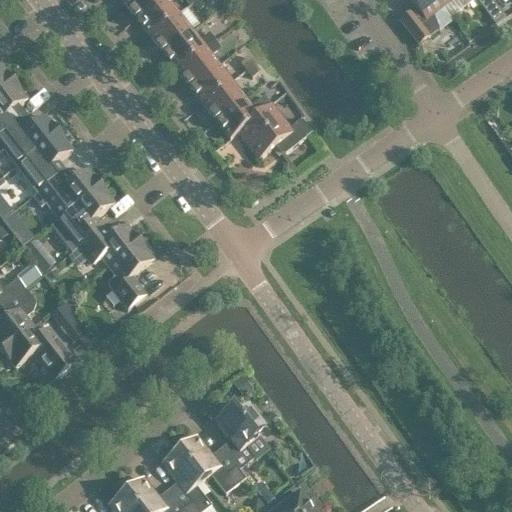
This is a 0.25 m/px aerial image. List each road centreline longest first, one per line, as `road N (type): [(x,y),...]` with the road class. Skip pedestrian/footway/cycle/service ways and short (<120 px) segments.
road 1 (tertiary): [(233,259),(41,0)]
road 2 (tertiary): [(418,511),(233,259)]
road 3 (residential): [(233,259),(439,117)]
road 4 (residential): [(58,511),(205,402)]
road 5 (residential): [(439,117),(365,27),(363,0)]
